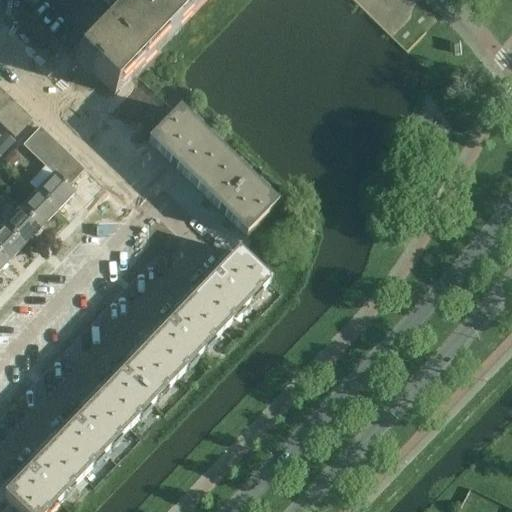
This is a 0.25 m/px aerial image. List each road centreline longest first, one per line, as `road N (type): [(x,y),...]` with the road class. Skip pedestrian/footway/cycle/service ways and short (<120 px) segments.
road 1 (secondary): [(511,210),(233,511)]
road 2 (residential): [(0,469),(203,246),(153,199)]
road 3 (secondary): [(300,511),(511,285)]
road 4 (residential): [(0,359),(153,199)]
road 5 (residential): [(153,199),(0,51)]
